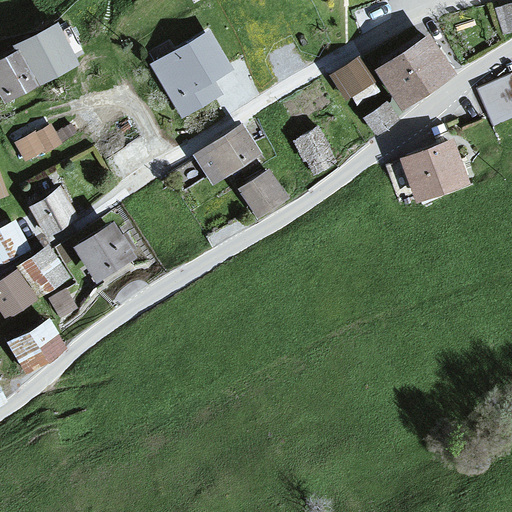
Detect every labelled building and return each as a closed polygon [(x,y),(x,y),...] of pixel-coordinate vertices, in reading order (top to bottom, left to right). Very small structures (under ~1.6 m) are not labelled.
[(511,1),(496,7),(504,30),(511,27),(511,1)] [(19,49),(0,58),(0,89),(4,98),(75,61),(55,23),(16,43),(19,49)] [(209,28),(150,63),(181,117),(219,94),(211,81),(232,69),(209,28)] [(429,32),(374,65),(398,106),(454,73),(429,32)] [(356,55),(325,72),(342,102),(373,84),(356,55)] [(511,74),(471,90),(487,132),(511,122),(511,74)] [(383,98),(357,114),(369,134),(395,118),(383,98)] [(239,122),(191,155),(210,184),(259,152),(239,122)] [(305,157),(331,148),(322,122),(296,131),(305,157)] [(49,123),(17,141),(26,158),(59,140),(49,123)] [(128,162),(150,143),(139,131),(118,150),(128,162)] [(451,136),(397,156),(414,201),(468,180),(451,136)] [(266,165),(232,188),(251,216),(285,193),(266,165)] [(59,187),(30,205),(48,234),(77,216),(59,187)] [(12,219),(0,225),(0,258),(2,261),(28,247),(12,219)] [(111,220),(73,244),(94,279),(132,255),(111,220)] [(49,247),(22,265),(40,292),(67,274),(49,247)] [(15,268),(0,277),(0,305),(7,316),(35,298),(15,268)] [(62,286),(44,302),(59,320),(77,303),(62,286)] [(43,316),(5,341),(21,365),(59,341),(43,316)]
